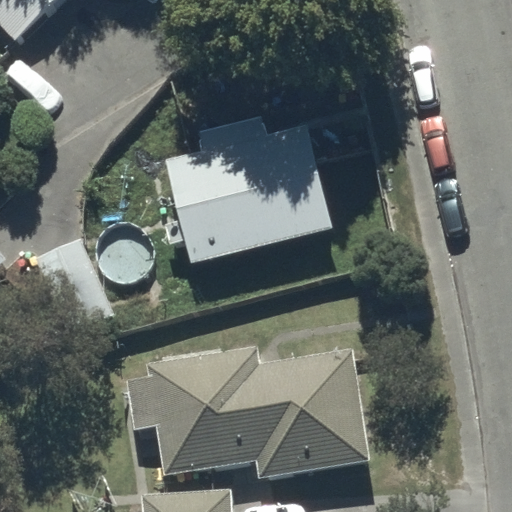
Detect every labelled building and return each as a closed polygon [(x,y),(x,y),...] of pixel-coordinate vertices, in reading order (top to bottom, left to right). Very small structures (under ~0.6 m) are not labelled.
[(0,0),(0,37),(17,56),(75,0),(0,0)] [(188,256),(194,280),(335,246),(306,122),(200,147),(205,168),(166,177),(176,219),(169,221),(174,241),(166,243),(170,261),(188,256)] [(116,330),(82,252),(36,273),(70,350),(116,330)] [(136,446),(160,443),(167,493),(257,480),(259,495),(374,479),(357,364),(262,377),(259,362),(149,377),(152,393),(129,396),(136,446)] [(232,511),(232,503),(145,503),(145,511),(232,511)]
